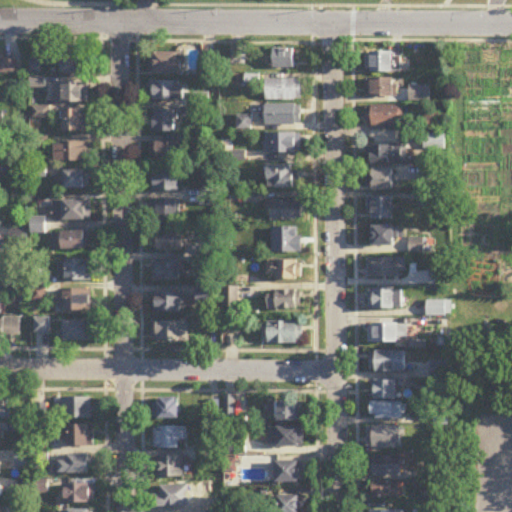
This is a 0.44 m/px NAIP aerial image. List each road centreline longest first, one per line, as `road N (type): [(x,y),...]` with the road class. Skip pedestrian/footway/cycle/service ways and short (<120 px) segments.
road 1 (residential): [(0,21),(511,27)]
road 2 (residential): [(125,511),(119,24)]
road 3 (residential): [(338,511),(332,27)]
road 4 (residential): [(0,370),(337,372)]
